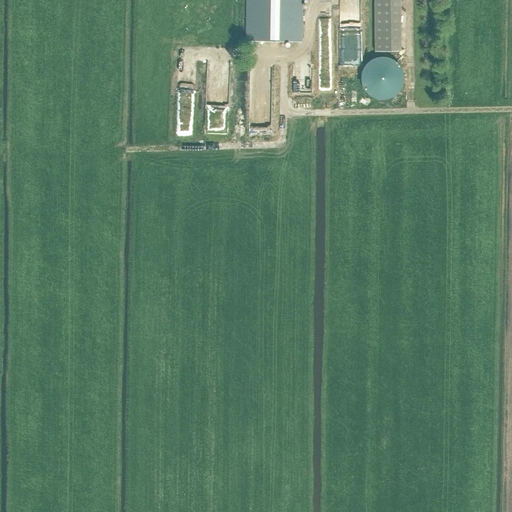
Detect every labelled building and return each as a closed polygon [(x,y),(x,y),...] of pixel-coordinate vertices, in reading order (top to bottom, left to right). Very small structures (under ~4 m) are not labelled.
[(301,41),(301,0),(246,0),(246,41),(301,41)] [(397,48),(395,0),(373,0),(374,49),(397,48)] [(342,20),(357,21),(358,8),(342,8),(342,20)] [(374,56),(366,61),(361,66),(359,72),(358,80),(360,87),(365,94),(370,98),(377,101),(384,101),(393,98),(398,93),(402,87),(404,81),(404,74),(402,69),(399,63),(393,59),(387,56),(381,55),(374,56)] [(227,115),(227,101),(206,101),(206,115),(227,115)] [(267,133),(268,123),(256,123),(256,133),(267,133)]
